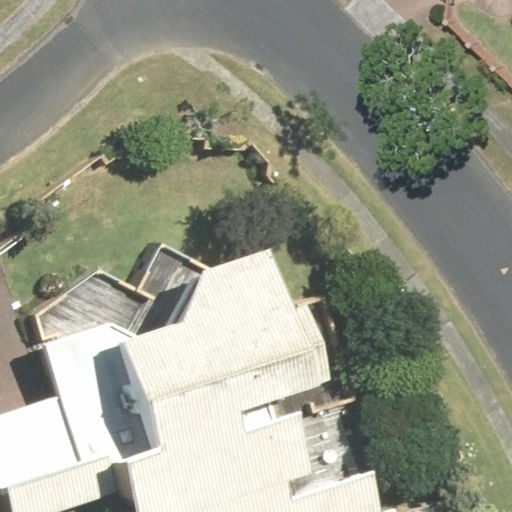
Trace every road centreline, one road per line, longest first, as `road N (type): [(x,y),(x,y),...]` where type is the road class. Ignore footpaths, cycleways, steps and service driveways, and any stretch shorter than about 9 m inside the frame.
road 1 (residential): [(511,280),(463,214),(254,0)]
road 2 (residential): [(0,126),(140,0)]
